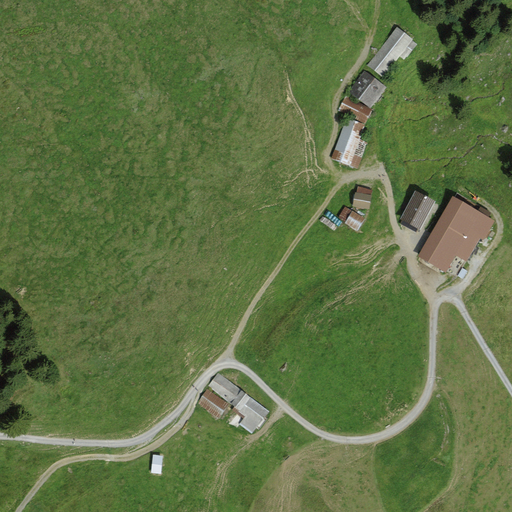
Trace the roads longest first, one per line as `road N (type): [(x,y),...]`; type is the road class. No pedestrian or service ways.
road 1 (unclassified): [(511,392),(447,294),(435,305),(429,389),(389,432),(328,437),(238,365),(217,366),(201,383)]
road 2 (track): [(408,244),(385,180),(373,173),(342,177),(327,160),(335,106),(370,40),(378,0)]
road 3 (track): [(201,383),(184,423),(168,437),(126,456),(67,460),(16,511)]
road 4 (track): [(201,383),(156,430),(124,443),(0,435)]
road 5 (track): [(227,364),(256,298),(342,177)]
road 6 (track): [(453,295),(502,233),(501,218),(460,180)]
